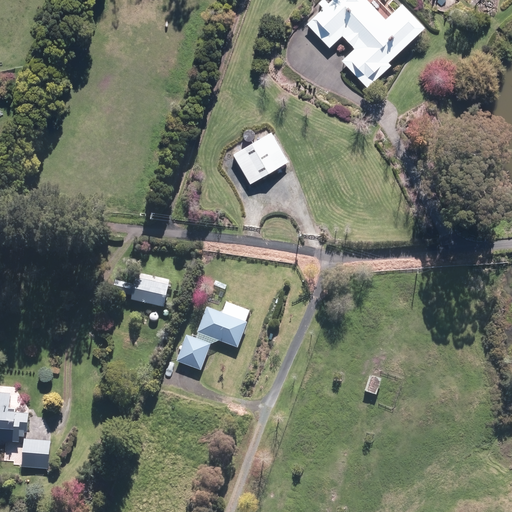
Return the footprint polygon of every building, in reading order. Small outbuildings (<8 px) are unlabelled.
[(386,29),(364,6),(358,0),(333,0),(313,19),(330,38),(346,23),(354,29),(345,37),(354,46),(363,38),(370,45),(352,62),(366,75),(366,74),(369,77),(382,65),(379,62),(415,26),(402,13),(386,29)] [(271,133),(232,154),(249,184),(288,162),(271,133)] [(170,286),(136,278),(135,285),(119,282),(116,293),(133,297),(132,301),(164,308),(170,286)] [(238,349),(248,324),(208,309),(198,333),(238,349)] [(211,346),(187,337),(177,363),(201,372),(211,346)] [(9,410),(11,393),(0,391),(0,439),(20,441),(20,435),(25,436),(25,432),(27,432),(29,413),(16,411),(9,410)] [(51,440),(25,438),(23,467),(49,468),(51,440)]
